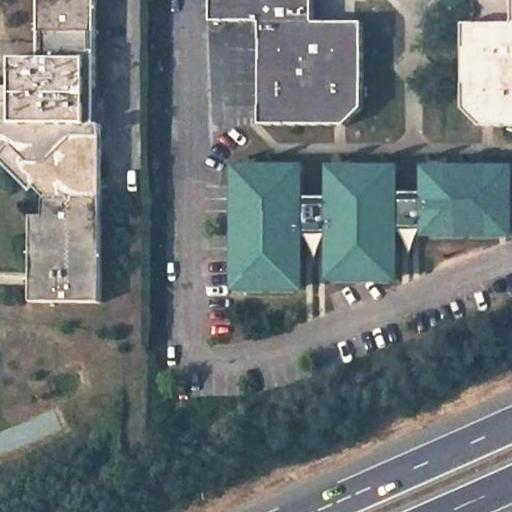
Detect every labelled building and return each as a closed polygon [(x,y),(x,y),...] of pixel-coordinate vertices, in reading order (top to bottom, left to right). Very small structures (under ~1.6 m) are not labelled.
[(86,125),(86,90),(95,90),(95,0),(38,0),(38,59),(11,59),(11,87),(0,87),(0,151),(43,197),(43,215),(31,214),(31,302),(100,301),(101,125),(96,125),(86,125)] [(258,123),(346,123),(363,105),(362,20),(314,20),(313,0),(209,0),(209,20),(258,20),(258,123)] [(511,123),(511,0),(510,0),(510,21),(461,21),(460,107),(477,123),(511,123)] [(86,90),(86,125),(96,125),(96,113),(102,107),(102,97),(95,90),(86,90)] [(508,231),(508,166),(423,166),(423,189),(393,189),(393,166),(328,166),(328,189),(298,189),(298,166),(233,165),(233,285),(298,285),(298,230),(328,231),(328,276),(393,276),(393,226),(423,226),(423,231),(508,231)]
